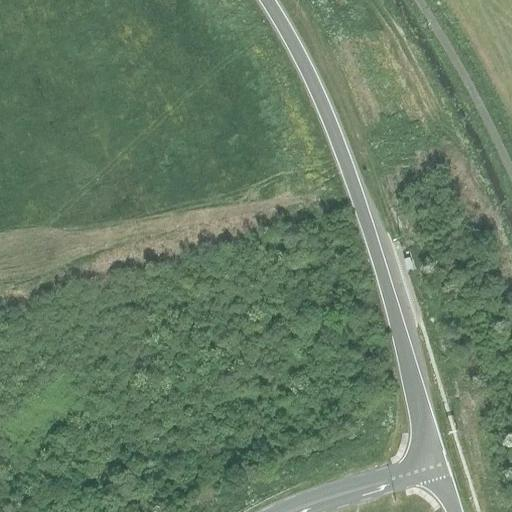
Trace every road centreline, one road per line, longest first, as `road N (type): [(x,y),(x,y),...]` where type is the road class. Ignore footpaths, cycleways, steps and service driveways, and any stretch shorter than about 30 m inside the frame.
road 1 (motorway): [(435,467),(331,124),(265,0)]
road 2 (primary): [(291,511),(435,467)]
